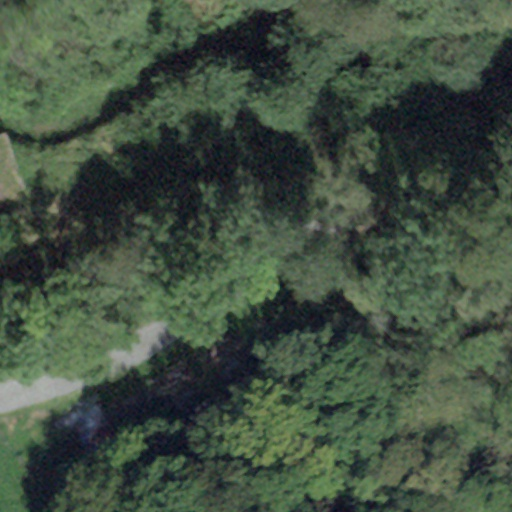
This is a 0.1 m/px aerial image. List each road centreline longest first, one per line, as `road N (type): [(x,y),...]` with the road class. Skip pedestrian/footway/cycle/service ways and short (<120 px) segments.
road 1 (unclassified): [(510,0),(267,297),(178,364)]
road 2 (residential): [(0,429),(106,399),(178,364)]
